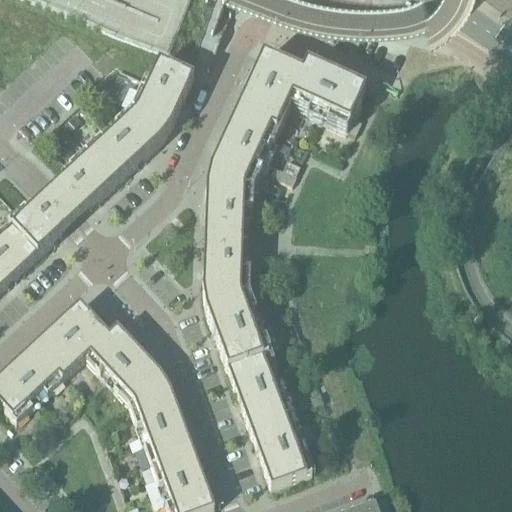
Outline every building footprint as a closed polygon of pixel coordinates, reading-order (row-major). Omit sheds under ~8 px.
[(263,63),(250,92),(289,110),(302,81),(301,81),(263,63)] [(158,71),(150,90),(184,107),(193,87),(158,71)] [(289,110),(288,111),(289,111),(318,124),(336,85),(306,71),(301,81),(302,81),(289,110)] [(336,85),(318,124),(346,138),(365,98),(345,89),(346,87),(337,83),(336,85)] [(131,117),(130,118),(165,144),(171,135),(180,116),(182,117),(186,108),(184,107),(150,90),(144,88),(131,117)] [(250,92),(236,121),(276,139),(289,111),(288,111),(289,110),(250,92)] [(130,119),(106,140),(136,172),(137,172),(138,173),(146,166),(144,165),(160,150),(165,144),(130,118),(130,119)] [(236,121),(223,149),(263,168),(276,139),(236,121)] [(106,140),(83,162),(113,194),(114,193),(136,172),(106,140)] [(210,178),(208,187),(250,197),(250,196),(263,168),(223,149),(221,149),(217,158),(219,159),(210,178)] [(64,188),(50,201),(76,228),(90,215),(91,217),(100,209),(98,208),(113,194),(83,162),(60,183),(64,188)] [(203,217),(202,229),(205,229),(204,247),(204,248),(242,250),(242,249),(243,230),(248,231),(249,198),(250,197),(208,187),(206,196),(205,217),(203,217)] [(32,210),(8,231),(38,263),(53,250),(54,251),(63,243),(61,242),(76,228),(50,201),(36,214),(32,210)] [(8,231),(0,238),(0,268),(15,285),(38,263),(8,231)] [(201,267),(201,279),(203,279),(202,300),(203,308),(246,303),(246,301),(247,269),(241,269),(242,250),(204,248),(203,267),(201,267)] [(0,268),(0,298),(7,292),(9,294),(16,287),(15,285),(0,268)] [(246,303),(203,308),(205,318),(212,338),(210,339),(214,349),(216,348),(257,333),(246,304),(246,303)] [(55,334),(85,366),(108,343),(79,312),(55,334)] [(257,333),(216,348),(227,378),(268,363),(257,333)] [(62,387),(85,366),(55,334),(33,355),(62,387)] [(85,366),(106,389),(138,360),(116,336),(108,343),(85,366)] [(39,409),(62,387),(33,355),(10,377),(9,377),(39,409)] [(128,412),(128,413),(164,390),(160,383),(145,367),(147,366),(140,358),(138,360),(106,389),(128,412)] [(268,363),(227,378),(237,407),(238,407),(279,392),(268,363)] [(0,413),(16,431),(39,409),(9,377),(10,377),(8,375),(1,382),(2,384),(0,385),(0,413)] [(129,414),(140,444),(181,429),(180,428),(183,427),(179,418),(177,418),(169,398),(164,390),(128,413),(129,414)] [(237,407),(235,408),(239,417),(241,417),(248,437),(289,422),(279,392),(238,407),(237,407)] [(289,422),(248,437),(255,456),(253,456),(257,466),(259,465),(259,466),(300,451),(289,422)] [(140,444),(151,473),(192,458),(181,429),(140,444)] [(300,451),(259,466),(270,496),(311,481),(300,451)] [(151,473),(162,503),(203,488),(202,487),(192,458),(151,473)] [(203,488),(162,503),(164,511),(211,511),(206,497),(208,496),(204,486),(202,487),(203,488)]
